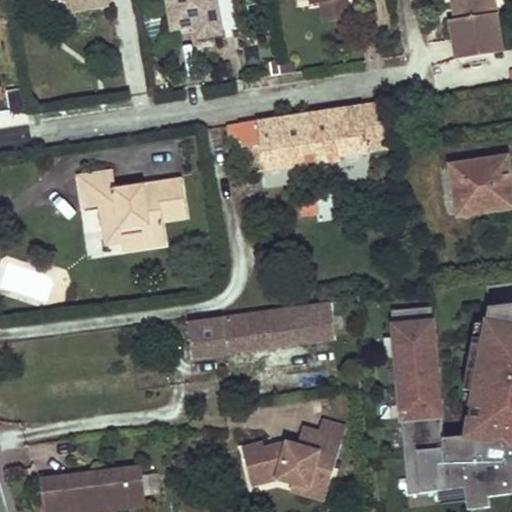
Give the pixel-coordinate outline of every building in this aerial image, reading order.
[(69,0),(72,12),(77,11),(75,0),(69,0)] [(75,0),(77,11),(109,5),(108,0),(75,0)] [(170,0),(175,26),(198,22),(200,33),(222,30),(216,0),(170,0)] [(458,57),(504,49),(495,0),(454,0),(455,3),(459,5),(460,16),(451,18),(458,57)] [(146,86),(143,59),(125,61),(128,88),(146,86)] [(412,132),(408,102),(392,105),(397,134),(412,132)] [(371,147),(392,144),(386,103),(366,106),(371,147)] [(371,147),(366,106),(337,110),(343,156),(372,151),(371,147)] [(267,171),(343,160),(343,156),(337,110),(230,126),(233,148),(264,143),(267,171)] [(461,216),(511,207),(511,186),(508,159),(453,166),(461,216)] [(190,215),(184,178),(126,187),(127,194),(116,195),(115,189),(113,171),(78,178),(83,211),(101,207),(105,230),(121,227),(124,241),(145,238),(147,249),(168,245),(164,221),(190,215)] [(304,212),(318,211),(316,191),(301,193),(303,207),(304,212)] [(343,218),(350,217),(349,199),(342,200),(343,218)] [(124,241),(121,227),(105,230),(107,243),(124,241)] [(145,238),(124,241),(125,252),(147,249),(145,238)] [(434,306),(393,310),(411,495),(441,493),(468,490),(470,502),(492,500),(511,498),(511,303),(491,305),(472,415),(481,417),(478,434),(468,435),(446,437),(434,306)] [(196,356),(334,338),(330,305),(287,309),(287,314),(226,321),(225,317),(192,322),(196,356)] [(472,415),(468,435),(478,434),(481,417),(472,415)] [(267,443),(245,449),(255,486),(280,479),(295,483),(294,490),(329,499),(347,425),(323,419),(319,431),(304,427),(300,445),(289,443),(268,448),(267,443)] [(93,472),(45,478),(49,511),(98,511),(98,502),(116,500),(122,504),(122,509),(150,505),(145,465),(100,471),(101,475),(94,476),(93,472)] [(441,493),(443,505),(470,502),(468,490),(441,493)] [(122,504),(116,500),(98,502),(98,511),(100,511),(122,509),(122,504)] [(470,502),(470,511),(474,511),(493,510),(492,500),(470,502)]
